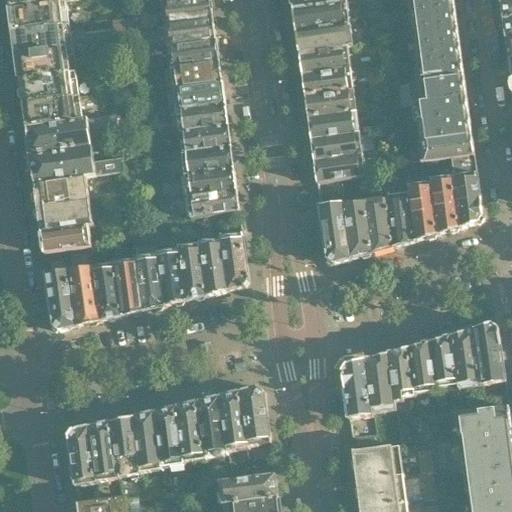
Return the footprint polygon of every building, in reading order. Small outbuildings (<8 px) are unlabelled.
[(68,0),(8,0),(8,8),(11,11),(11,12),(69,2),(68,0)] [(214,18),(211,0),(190,0),(163,4),(164,7),(133,11),(134,20),(135,28),(135,32),(159,29),(157,20),(165,19),(166,25),(214,18)] [(292,0),(294,11),(342,4),(340,0),(292,0)] [(468,101),(460,46),(454,0),(403,0),(404,2),(410,1),(421,85),(401,88),(401,87),(391,88),(394,112),(404,111),(404,109),(418,107),(468,101)] [(511,1),(503,3),(505,21),(511,20),(511,1)] [(69,2),(11,12),(13,21),(11,24),(11,30),(14,33),(72,26),(69,2)] [(342,4),(294,11),(297,32),(347,25),(345,13),(348,12),(347,3),(342,4)] [(214,18),(166,25),(169,47),(217,41),(214,18)] [(134,20),(113,22),(115,42),(136,40),(134,20)] [(347,25),(297,32),(300,55),(350,48),(348,34),(351,33),(350,24),(347,25)] [(72,26),(14,33),(16,43),(14,47),(13,48),(13,49),(13,50),(14,53),(15,54),(17,56),(17,55),(75,47),(72,26)] [(217,41),(169,47),(172,69),(220,62),(217,41)] [(75,47),(17,55),(17,56),(19,67),(17,70),(17,74),(18,77),(19,78),(21,80),(78,72),(75,47)] [(350,48),(300,55),(303,76),(353,69),(350,48)] [(223,84),(220,62),(172,69),(172,71),(151,74),(154,92),(175,89),(175,90),(223,84)] [(353,69),(303,76),(306,98),(356,91),(353,69)] [(78,72),(21,80),(22,91),(21,94),(20,96),(20,98),(22,101),(24,104),(82,96),(78,72)] [(127,92),(142,90),(140,75),(125,77),(127,92)] [(223,84),(175,90),(178,112),(226,106),(223,84)] [(356,91),(306,98),(309,119),(359,112),(356,91)] [(160,115),(158,95),(144,97),(147,117),(160,115)] [(82,96),(24,104),(26,116),(24,119),(24,121),(24,123),(24,124),(24,125),(25,126),(26,127),(27,128),(27,130),(85,121),(82,96)] [(476,158),(470,119),(468,101),(418,107),(426,165),(451,161),(476,158)] [(226,106),(178,112),(181,133),(229,127),(226,106)] [(359,112),(309,119),(312,141),(362,134),(359,112)] [(119,116),(85,121),(27,130),(31,159),(95,150),(93,134),(121,130),(119,116)] [(229,127),(181,133),(184,154),(232,148),(229,127)] [(362,134),(312,141),(315,163),(364,156),(362,134)] [(232,148),(184,154),(187,176),(235,170),(232,148)] [(95,150),(31,159),(35,186),(88,178),(89,178),(127,173),(126,160),(98,164),(95,150)] [(364,156),(315,163),(318,184),(321,183),(341,181),(351,180),(367,177),(364,156)] [(451,161),(454,178),(462,231),(480,226),(484,219),(476,158),(451,161)] [(166,177),(164,160),(156,161),(158,178),(166,177)] [(235,170),(187,176),(190,198),(238,192),(235,170)] [(88,178),(35,186),(38,209),(92,202),(89,178),(88,178)] [(430,181),(431,185),(439,237),(462,231),(454,178),(430,181)] [(409,188),(410,195),(417,244),(439,237),(431,185),(409,188)] [(241,214),(238,192),(190,198),(193,221),(218,217),(219,229),(228,229),(226,216),(241,214)] [(388,198),(388,200),(395,250),(417,244),(410,195),(388,198)] [(388,200),(367,202),(374,255),(395,250),(388,200)] [(92,202),(38,209),(41,233),(90,226),(91,226),(96,225),(92,202)] [(353,202),(344,204),(352,262),(361,259),(365,261),(370,260),(373,256),(374,255),(367,202),(354,203),(353,202)] [(344,204),(321,209),(328,263),(334,267),(352,262),(344,204)] [(90,226),(41,233),(44,256),(70,252),(94,249),(91,226),(90,226)] [(224,239),(225,246),(231,293),(246,290),(250,283),(244,241),(234,242),(233,238),(224,239)] [(203,245),(204,251),(210,298),(231,293),(225,246),(213,248),(212,243),(203,245)] [(182,250),(183,257),(188,304),(195,302),(199,304),(204,303),(207,299),(210,298),(204,251),(192,253),(191,248),(182,250)] [(160,255),(161,262),(167,309),(174,307),(178,309),(183,308),(186,304),(188,304),(183,257),(170,258),(169,254),(160,255)] [(167,309),(161,262),(149,264),(148,259),(139,260),(139,266),(145,314),(153,312),(157,314),(162,313),(165,309),(167,309)] [(117,265),(117,268),(124,319),(133,317),(136,319),(141,318),(143,314),(145,314),(139,266),(128,268),(127,264),(117,265)] [(117,268),(96,270),(103,324),(124,319),(117,268)] [(96,270),(73,274),(81,329),(89,327),(93,330),(98,329),(100,324),(103,324),(96,270)] [(73,274),(47,277),(54,329),(55,330),(53,333),(58,336),(60,333),(61,334),(81,329),(73,274)] [(493,326),(474,331),(482,387),(507,383),(499,330),(493,326)] [(456,335),(455,337),(451,338),(458,386),(472,384),(473,389),(482,387),(474,331),(464,334),(462,333),(456,335)] [(451,338),(431,344),(437,391),(458,388),(458,386),(451,338)] [(431,344),(410,350),(417,397),(438,394),(437,391),(431,344)] [(410,350),(389,355),(395,405),(404,404),(403,401),(417,399),(417,397),(410,350)] [(378,356),(377,359),(366,361),(373,417),(383,415),(382,411),(396,409),(395,405),(389,355),(386,356),(383,355),(378,356)] [(347,366),(343,373),(350,422),(374,419),(373,417),(366,361),(347,366)] [(259,389),(242,393),(249,446),(250,449),(259,447),(259,443),(272,441),(265,394),(259,389)] [(242,393),(221,399),(228,451),(229,455),(237,453),(237,448),(249,446),(242,393)] [(510,410),(508,395),(484,399),(484,401),(486,414),(510,410)] [(221,399),(199,404),(206,456),(207,460),(216,459),(215,453),(228,451),(221,399)] [(477,402),(479,415),(486,414),(484,401),(477,402)] [(199,404),(178,409),(185,462),(185,465),(194,463),(194,458),(206,456),(199,404)] [(178,409),(156,415),(163,467),(163,471),(173,469),(172,464),(185,462),(178,409)] [(511,425),(510,410),(486,414),(479,415),(461,417),(469,476),(511,470),(511,425)] [(145,415),(143,417),(134,419),(142,471),(142,476),(152,474),(152,469),(163,467),(156,415),(154,415),(151,414),(145,415)] [(122,422),(112,425),(120,476),(120,480),(131,479),(130,473),(142,471),(134,419),(132,420),(129,419),(124,420),(122,422)] [(102,424),(100,427),(92,429),(99,484),(109,482),(108,478),(120,476),(112,425),(111,425),(108,423),(102,424)] [(92,429),(74,432),(69,439),(76,489),(99,485),(99,484),(92,429)] [(435,432),(420,433),(421,441),(436,440),(435,432)] [(355,448),(377,446),(376,436),(354,439),(355,448)] [(354,454),(355,464),(353,464),(354,473),(356,473),(357,482),(404,477),(400,448),(356,454),(356,453),(354,454)] [(418,453),(421,475),(433,473),(430,451),(418,453)] [(279,498),(276,476),(238,482),(236,463),(230,464),(232,483),(221,484),(222,495),(227,494),(228,505),(230,505),(279,498)] [(511,511),(511,470),(469,476),(471,494),(467,494),(468,511),(511,511)] [(408,505),(404,477),(357,482),(359,492),(356,492),(357,501),(360,501),(361,510),(408,505)] [(425,502),(437,501),(434,479),(422,480),(425,502)] [(181,491),(184,511),(195,511),(197,511),(194,490),(181,491)] [(280,511),(279,498),(230,505),(230,511),(280,511)] [(96,504),(79,507),(79,511),(130,511),(129,500),(123,500),(107,503),(101,504),(96,504)]
